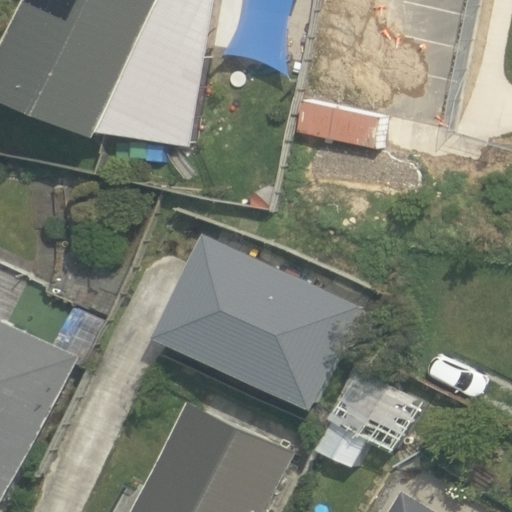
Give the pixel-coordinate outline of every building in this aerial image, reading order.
[(35,0),(0,72),(0,83),(104,133),(113,114),(129,122),(141,95),(165,106),(214,0),(35,0)] [(8,511),(86,356),(0,313),(0,509),(5,511),(8,511)] [(374,452),(407,467),(436,407),(359,371),(320,454),(363,474),(374,452)] [(273,511),(304,449),(193,398),(137,511),(273,511)] [(449,511),(410,488),(394,511),(449,511)]
